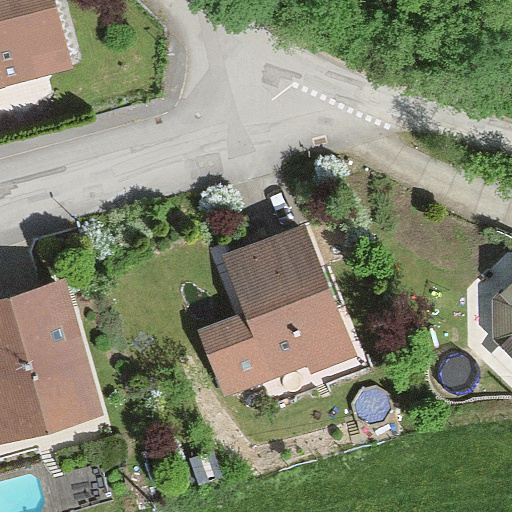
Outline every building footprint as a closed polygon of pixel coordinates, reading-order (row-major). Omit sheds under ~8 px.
[(0,0),(0,69),(27,62),(23,45),(57,36),(47,0),(0,0)] [(305,335),(339,321),(299,221),(226,251),(253,319),(216,334),(235,379),(271,364),(311,348),(305,335)] [(511,273),(497,289),(499,328),(511,339),(511,273)] [(61,288),(0,304),(0,424),(91,401),(61,288)] [(339,321),(305,335),(311,348),(315,360),(349,346),(339,321)]
